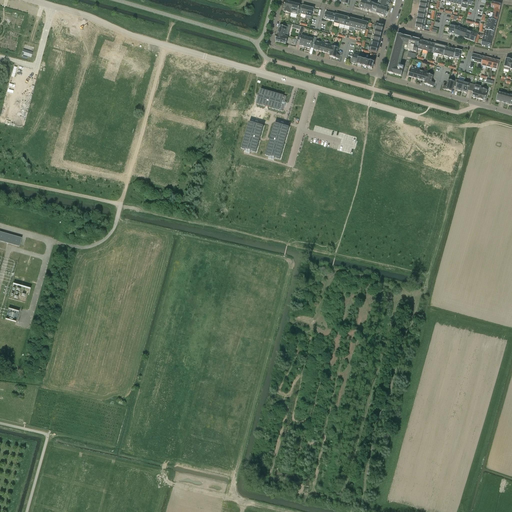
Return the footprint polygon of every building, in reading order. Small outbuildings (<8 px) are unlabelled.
[(360,4),(359,7),(360,7),(359,8),(365,10),(367,2),(368,2),(362,0),(361,5),(360,4)] [(380,0),(379,6),(378,7),(374,6),(375,5),(368,2),(367,2),(365,10),(364,11),(368,12),(369,12),(376,14),(376,15),(385,18),(387,10),(388,7),(388,8),(389,3),(390,1),(390,0),(380,0)] [(473,0),(462,0),(462,4),(461,6),(461,8),(467,9),(468,5),(472,6),(473,0)] [(291,14),(291,13),(290,13),(293,3),(286,1),(284,8),(283,12),(291,14)] [(494,11),(494,12),(499,13),(499,12),(501,5),(492,2),(491,8),(494,9),(494,11)] [(290,13),(291,13),(298,15),(298,12),(301,12),(303,6),(293,3),(290,13)] [(308,7),(306,16),(311,17),(313,12),(314,13),(314,10),(313,10),(314,9),(308,7)] [(334,22),(336,15),(326,12),(324,19),(334,22)] [(362,22),(357,20),(355,29),(354,31),(360,32),(360,30),(362,22)] [(277,36),(285,37),(288,37),(291,26),(281,23),(280,26),(277,36)] [(459,37),(462,29),(456,27),(454,35),(459,37)] [(462,29),(459,37),(464,39),(467,31),(462,29)] [(469,41),(472,33),(467,31),(464,39),(469,41)] [(305,47),(307,38),(302,36),(302,34),(299,33),(297,40),(300,41),(299,46),(305,47)] [(472,33),(469,41),(474,43),(477,34),(472,33)] [(417,53),(418,49),(420,40),(397,34),(395,44),(396,44),(391,64),(390,64),(387,73),(401,77),(403,70),(404,67),(400,66),(402,58),(405,46),(408,47),(407,50),(417,53)] [(288,37),(285,37),(277,36),(277,35),(275,42),(286,45),(288,37)] [(313,39),(307,38),(305,47),(310,49),(312,44),(315,45),(316,41),(317,38),(314,38),(313,39)] [(321,43),(316,41),(315,45),(313,50),(322,52),(325,42),(321,41),(321,43)] [(325,42),(322,52),(330,54),(330,55),(333,47),(333,45),(330,44),(329,45),(326,44),(326,43),(325,42)] [(330,54),(329,57),(339,59),(340,56),(337,55),(337,52),(338,49),(333,47),(330,55),(330,54)] [(462,51),(456,50),(454,58),(459,60),(461,55),(462,55),(462,52),(461,52),(462,51)] [(351,63),(357,65),(359,56),(360,54),(354,53),(352,59),(351,59),(351,62),(352,62),(351,63)] [(471,61),(481,64),(483,57),(473,54),(471,61)] [(128,67),(130,62),(112,57),(110,62),(128,67)] [(75,65),(81,67),(83,60),(76,58),(72,71),(79,73),(80,70),(78,69),(78,67),(75,66),(75,68),(74,68),(75,65)] [(509,71),(510,69),(511,60),(506,59),(503,69),(509,71)] [(408,77),(417,79),(419,71),(420,69),(416,69),(416,70),(410,68),(408,77)] [(424,72),(419,71),(417,79),(420,80),(425,82),(427,75),(428,72),(425,71),(424,72)] [(433,76),(427,75),(425,82),(424,84),(433,87),(434,83),(431,82),(433,76)] [(455,90),(461,92),(464,82),(455,80),(454,82),(453,86),(456,87),(455,90)] [(451,92),(453,86),(454,82),(448,81),(447,87),(443,86),(442,90),(451,92)] [(472,85),(464,82),(461,92),(467,93),(468,90),(470,91),(472,85)] [(472,97),(477,99),(478,99),(481,89),(481,87),(472,85),(470,91),(473,92),(472,97)] [(488,91),(481,89),(478,99),(477,99),(483,101),(485,101),(487,95),(486,95),(488,91)] [(286,97),(260,90),(256,104),(282,111),(286,97)] [(499,91),(496,101),(505,103),(507,94),(499,91)] [(263,127),(249,123),(241,149),(256,153),(263,127)] [(289,128),(275,124),(266,156),(280,160),(289,128)] [(0,241),(17,246),(19,247),(22,238),(0,232),(0,241)] [(24,267),(20,280),(32,284),(36,270),(24,267)] [(13,310),(10,319),(17,321),(20,312),(13,310)]
